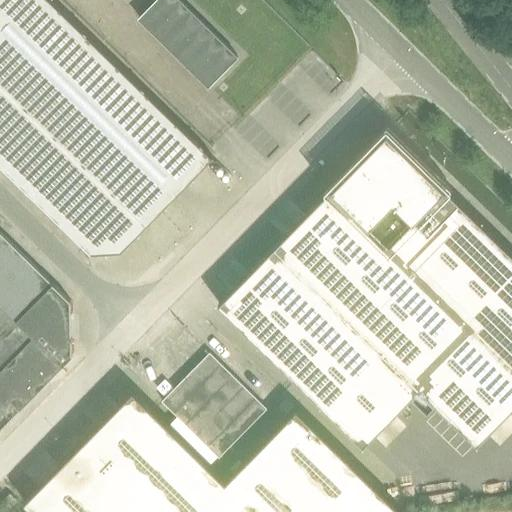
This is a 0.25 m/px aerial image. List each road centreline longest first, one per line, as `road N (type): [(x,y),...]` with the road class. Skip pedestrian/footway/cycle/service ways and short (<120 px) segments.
road 1 (unclassified): [(144,317),(400,52)]
road 2 (unclassified): [(0,476),(144,317)]
road 3 (unclassified): [(144,317),(0,178)]
road 4 (residential): [(511,160),(400,52)]
